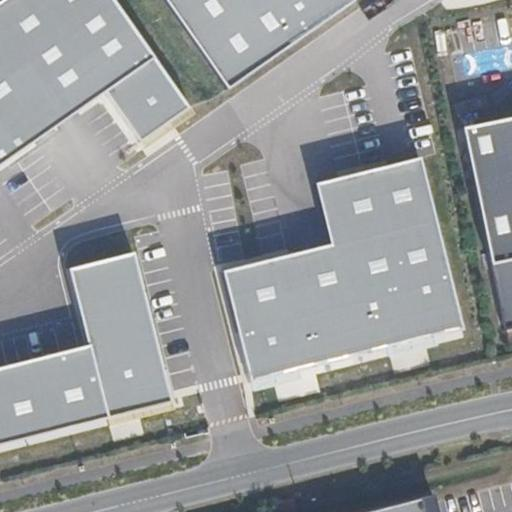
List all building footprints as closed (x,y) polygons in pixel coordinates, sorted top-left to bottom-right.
[(111,0),(0,0),(0,153),(99,87),(148,53),(111,0)] [(164,0),(224,83),(341,0),(164,0)] [(184,106),(148,53),(99,87),(135,140),(184,106)] [(511,115),(463,127),(506,325),(511,323),(511,115)] [(220,271),(246,377),(458,327),(417,156),(312,181),(328,246),(220,271)] [(134,252),(69,268),(91,345),(0,367),(0,440),(43,429),(171,397),(134,252)] [(378,511),(433,511),(430,500),(378,511)]
